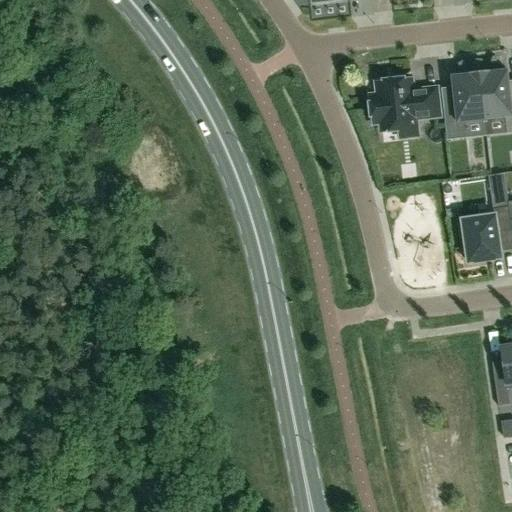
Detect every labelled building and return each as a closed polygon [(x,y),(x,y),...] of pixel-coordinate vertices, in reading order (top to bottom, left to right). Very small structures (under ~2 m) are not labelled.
[(490,72),(490,71),(480,72),(485,120),(504,118),(505,128),(511,126),(511,100),(508,70),(490,72)] [(466,122),(485,120),(480,72),(470,73),(470,74),(452,76),(455,106),(443,108),(446,134),(467,132),(466,122)] [(399,140),(421,137),(419,118),(439,116),(436,89),(412,92),(411,75),(393,77),(393,81),(377,83),(379,96),(371,97),(374,123),(382,122),(383,131),(397,129),(399,140)] [(504,174),(489,176),(493,209),(509,207),(508,201),(504,174)] [(461,238),(465,237),(468,263),(502,259),(498,233),(511,230),(511,229),(511,227),(509,207),(493,209),(494,215),(462,220),(463,223),(459,224),(461,238)] [(511,345),(502,347),(505,371),(494,373),(499,407),(511,405),(509,389),(511,388),(511,345)] [(511,436),(511,419),(501,421),(504,438),(511,436)]
